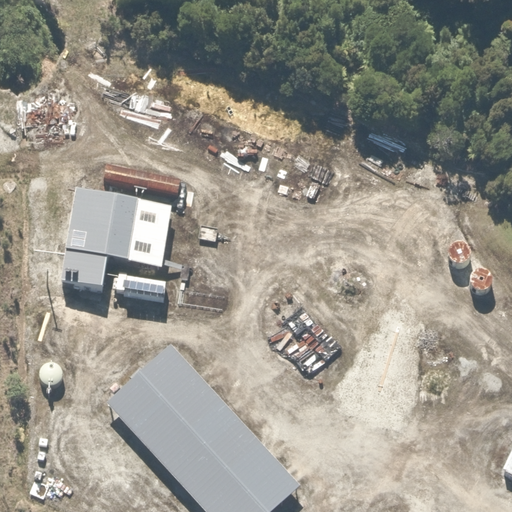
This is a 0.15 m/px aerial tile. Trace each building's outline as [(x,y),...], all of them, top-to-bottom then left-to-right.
[(179,176),(104,162),(100,183),(174,198),(179,176)] [(171,206),(73,189),(56,285),(99,293),(104,262),(159,272),(171,206)] [(162,283),(114,274),(110,294),(159,302),(162,283)] [(268,511),(296,486),(167,347),(102,408),(198,511),(268,511)] [(511,450),(500,473),(511,479),(511,450)]
